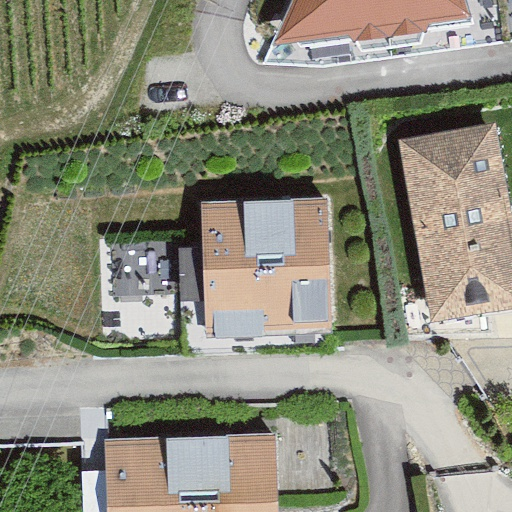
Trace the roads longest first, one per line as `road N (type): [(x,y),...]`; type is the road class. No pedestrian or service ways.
road 1 (residential): [(0,397),(224,372),(353,370),(418,391),(476,496),(511,502)]
road 2 (unclassified): [(222,0),(207,35),(245,86),(511,57)]
road 3 (unknown): [(353,370),(511,370)]
